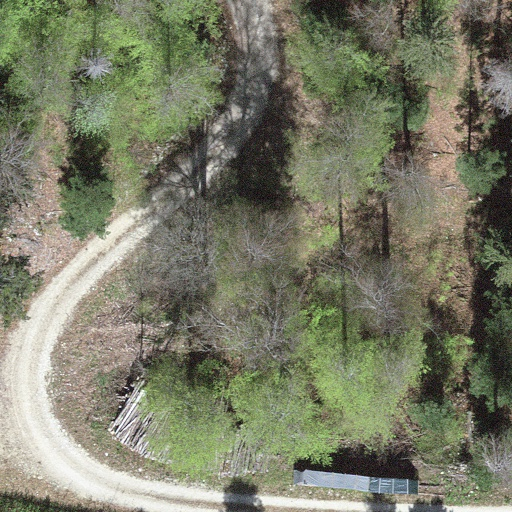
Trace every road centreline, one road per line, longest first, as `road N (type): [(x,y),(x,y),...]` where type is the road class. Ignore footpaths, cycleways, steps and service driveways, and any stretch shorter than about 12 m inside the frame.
road 1 (track): [(269,0),(302,73),(194,199),(46,304),(0,381)]
road 2 (track): [(0,385),(47,459),(100,495),(182,511)]
